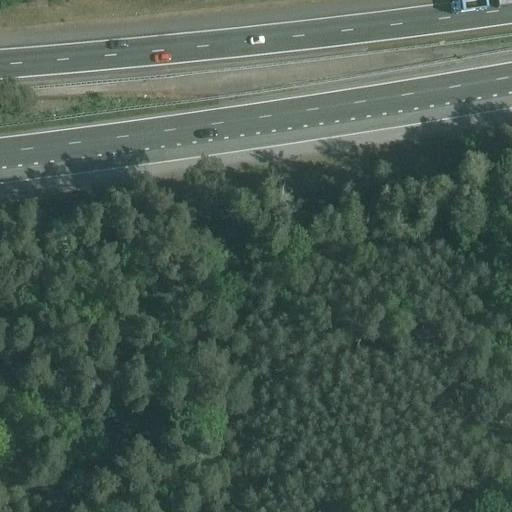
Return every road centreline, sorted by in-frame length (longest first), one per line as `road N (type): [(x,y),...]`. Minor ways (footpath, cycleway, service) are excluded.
road 1 (motorway): [(0,150),(511,76)]
road 2 (motorway): [(511,8),(0,62)]
